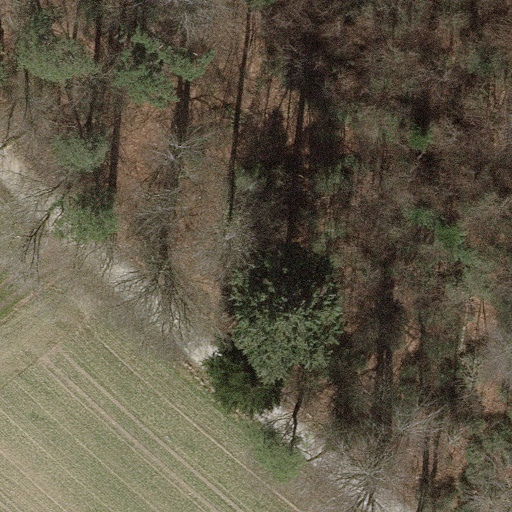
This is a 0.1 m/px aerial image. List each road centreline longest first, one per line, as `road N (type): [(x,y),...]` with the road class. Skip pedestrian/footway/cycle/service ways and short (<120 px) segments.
road 1 (track): [(412,511),(112,250),(0,304)]
road 2 (track): [(0,157),(112,250)]
